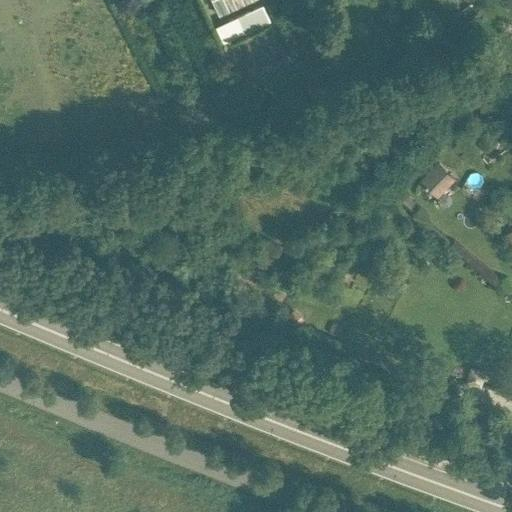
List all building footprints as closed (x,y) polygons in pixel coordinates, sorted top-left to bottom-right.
[(213,0),(220,13),(246,0),(213,0)] [(263,2),(236,15),(243,31),(271,18),(263,2)] [(236,16),(228,20),(235,34),(242,30),(236,16)] [(436,193),(453,176),(438,161),(421,178),(436,193)] [(294,307),(284,319),(296,329),(306,316),(294,307)]
